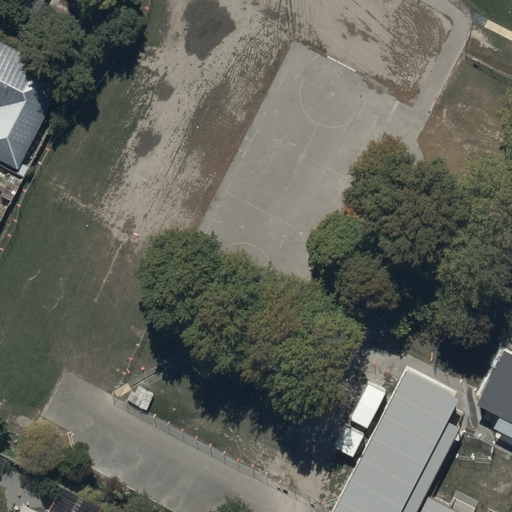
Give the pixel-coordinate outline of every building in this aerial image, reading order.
[(17,0),(17,2),(42,15),(50,0),(17,0)] [(137,154),(108,210),(180,247),(292,31),(411,93),(449,20),(409,0),(217,0),(147,136),(140,132),(131,150),(137,154)] [(128,33),(112,25),(74,95),(90,104),(128,33)] [(0,160),(19,170),(67,78),(0,44),(0,160)] [(79,103),(75,101),(74,101),(73,101),(72,101),(71,101),(70,101),(68,101),(67,102),(66,102),(65,103),(64,104),(63,105),(62,105),(62,106),(61,107),(61,108),(60,109),(60,110),(60,111),(60,112),(60,114),(60,115),(60,116),(60,117),(60,118),(61,119),(61,120),(62,121),(63,121),(63,122),(64,123),(65,124),(66,124),(67,125),(68,125),(69,125),(70,125),(71,126),(72,126),(73,126),(74,125),(75,125),(77,125),(77,124),(78,124),(79,123),(80,123),(81,122),(82,121),(82,120),(83,119),(83,118),(84,117),(84,116),(84,115),(84,114),(84,113),(84,112),(84,111),(84,110),(84,109),(83,108),(83,107),(82,106),(81,105),(81,104),(80,103),(79,103)] [(68,129),(64,127),(63,127),(62,127),(61,126),(60,126),(59,126),(58,127),(56,127),(55,127),(54,128),(53,129),(52,129),(51,130),(50,131),(50,132),(49,132),(49,133),(48,134),(48,135),(48,136),(47,137),(47,139),(47,140),(48,141),(48,142),(48,143),(49,144),(49,145),(50,146),(51,147),(52,148),(53,149),(54,150),(55,150),(56,150),(57,151),(58,151),(60,151),(61,151),(62,151),(63,150),(64,150),(65,150),(66,149),(67,149),(67,148),(68,147),(69,146),(70,146),(70,145),(71,144),(71,143),(71,142),(72,141),(72,140),(72,139),(72,138),(72,137),(71,135),(71,134),(71,133),(70,133),(70,132),(69,131),(68,130),(68,129)] [(0,165),(0,189),(11,196),(22,178),(0,165)] [(46,193),(28,183),(13,210),(32,220),(46,193)] [(99,239),(51,213),(0,310),(0,387),(16,396),(43,343),(48,346),(51,340),(56,343),(61,333),(52,328),(93,249),(101,253),(106,245),(98,241),(99,239)] [(118,375),(120,371),(236,432),(229,446),(291,478),(284,492),(322,511),(347,511),(356,495),(383,509),(424,431),(121,272),(90,331),(103,338),(93,358),(107,365),(105,368),(118,375)] [(464,511),(496,450),(434,418),(398,488),(444,511),(464,511)]
